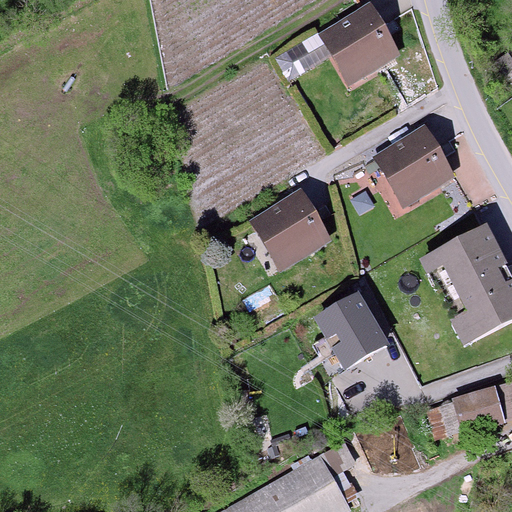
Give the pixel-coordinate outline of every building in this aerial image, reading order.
[(362,11),(311,39),(337,87),(388,58),(362,11)] [(511,63),(506,55),(496,63),(511,83),(511,63)] [(413,131),(362,158),(390,211),(441,185),(413,131)] [(293,192),(240,217),(267,272),(320,246),(293,192)] [(511,295),(478,229),(413,262),(457,347),(511,318),(511,295)] [(356,295),(317,317),(342,362),(381,340),(356,295)] [(495,386),(452,399),(460,427),(503,414),(495,386)] [(318,464),(235,511),(345,511),(318,464)]
